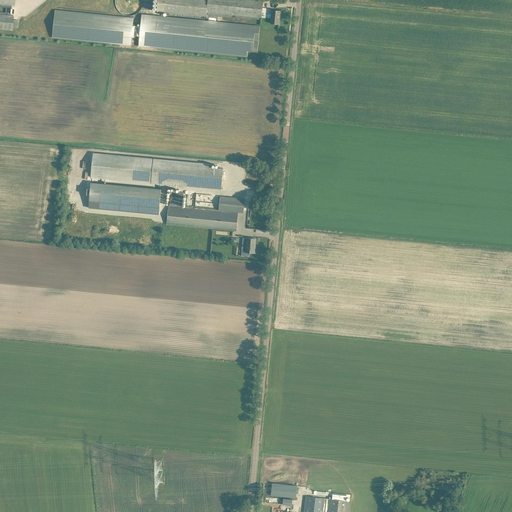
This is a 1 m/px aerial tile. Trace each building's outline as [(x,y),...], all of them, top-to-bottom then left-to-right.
[(15,6),(15,0),(0,0),(0,6),(6,7),(5,12),(0,11),(0,29),(12,30),(13,26),(18,27),(18,20),(13,19),(14,15),(10,15),(11,13),(13,14),(13,8),(11,8),(11,5),(15,6)] [(115,1),(115,2),(115,3),(115,4),(115,5),(116,6),(116,7),(116,8),(117,8),(117,9),(118,10),(119,11),(120,12),(121,13),(122,13),(123,14),(124,14),(125,15),(127,15),(128,15),(130,15),(131,15),(132,15),(133,15),(134,14),(135,14),(136,13),(137,13),(138,12),(139,11),(140,10),(140,9),(141,9),(141,7),(142,7),(142,6),(142,5),(143,4),(143,3),(143,2),(143,1),(143,0),(142,0),(115,0),(115,1)] [(257,52),(260,26),(215,21),(215,18),(217,19),(218,16),(257,20),(257,17),(261,18),(263,1),(258,0),(256,0),(157,0),(157,11),(164,12),(167,12),(167,15),(209,19),(209,21),(142,14),(141,25),(138,25),(137,36),(140,36),(139,46),(247,57),(248,51),(257,52)] [(134,37),(135,26),(132,26),(133,18),(55,10),(52,38),(131,45),(131,37),(134,37)] [(271,23),(279,24),(280,11),(272,10),(271,23)] [(209,167),(209,164),(94,153),(92,177),(221,189),(223,169),(209,167)] [(89,200),(89,208),(159,214),(160,207),(161,189),(91,183),(89,200)] [(237,212),(219,210),(182,206),(184,193),(171,191),(169,206),(168,205),(166,224),(235,231),(237,212)] [(243,213),(245,199),(220,196),(219,210),(237,212),(243,213)] [(256,245),(255,245),(256,239),(247,238),(246,247),(242,247),(242,249),(242,256),(244,256),(244,255),(250,256),(250,254),(249,254),(249,252),(255,253),(256,245)] [(272,483),(271,495),(296,498),(297,486),(272,483)] [(348,511),(350,501),(306,496),(304,511),(348,511)]
